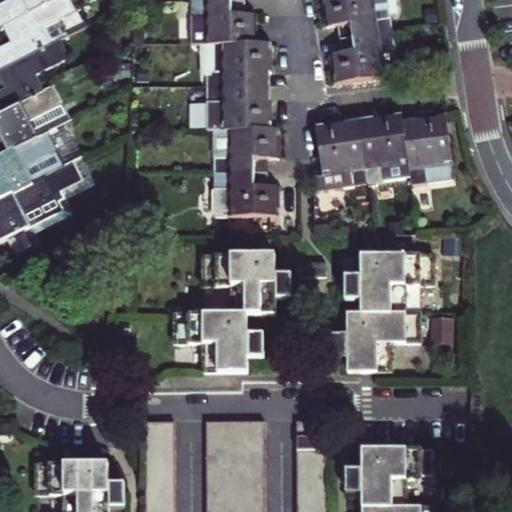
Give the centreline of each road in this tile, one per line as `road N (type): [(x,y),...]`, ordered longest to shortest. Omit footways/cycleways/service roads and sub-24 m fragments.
road 1 (residential): [(292,0),(301,108),(477,87)]
road 2 (residential): [(0,357),(33,390),(55,399),(190,403)]
road 3 (residential): [(282,403),(465,402)]
